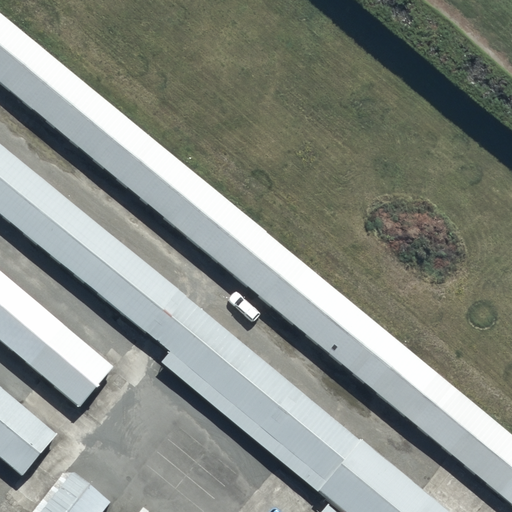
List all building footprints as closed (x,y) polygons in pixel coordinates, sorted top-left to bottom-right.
[(511,429),(2,0),(0,0),(0,63),(511,495),(511,429)] [(0,205),(363,511),(444,511),(0,136),(0,205)] [(111,349),(0,254),(0,330),(74,393),(111,349)] [(48,414),(0,372),(0,444),(13,456),(48,414)] [(67,473),(34,511),(107,511),(111,508),(67,473)] [(362,511),(329,483),(304,511),(362,511)]
